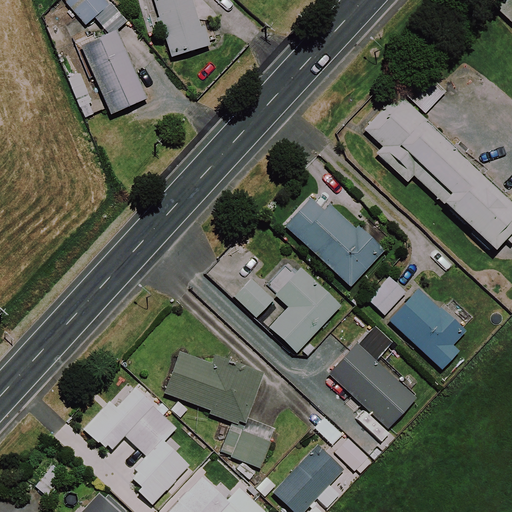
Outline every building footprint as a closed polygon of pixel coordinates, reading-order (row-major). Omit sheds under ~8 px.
[(107,7),(100,0),(67,0),(63,3),(83,27),(107,7)] [(216,23),(211,6),(204,0),(141,0),(151,33),(162,30),(170,58),(207,47),(201,28),(216,23)] [(511,0),(503,0),(492,13),(511,31),(511,0)] [(144,101),(115,34),(80,49),(110,116),(144,101)] [(445,92),(422,71),(401,94),(424,115),(445,92)] [(511,233),(511,209),(406,105),(373,139),(490,255),(511,233)] [(345,188),(338,195),(359,216),(366,209),(345,188)] [(320,212),(308,199),(283,224),(348,287),(382,252),(356,227),(330,202),(320,212)] [(336,307),(298,271),(274,297),(286,308),(267,329),(293,354),(336,307)] [(274,299),(252,278),(234,297),(255,318),(274,299)] [(403,292),(387,278),(366,302),(383,316),(403,292)] [(450,347),(475,320),(452,297),(439,310),(417,289),(387,320),(439,371),(456,353),(450,347)] [(412,400),(355,346),(327,376),(384,430),(412,400)] [(208,418),(240,430),(260,373),(236,364),(232,373),(179,353),(164,395),(210,412),(208,418)] [(200,459),(127,385),(81,429),(101,450),(123,428),(146,451),(118,478),(149,509),(200,459)] [(246,418),(228,456),(241,462),(235,474),(251,481),(275,431),(246,418)] [(340,435),(322,418),(311,429),(330,446),(340,435)] [(365,459),(345,439),(332,452),(352,472),(365,459)] [(302,511),(306,509),(309,511),(310,511),(318,504),(314,500),(340,472),(314,447),(271,494),(290,511),(302,511)] [(214,461),(210,457),(202,464),(214,478),(228,465),(220,456),(214,461)] [(54,462),(31,487),(48,504),(72,478),(54,462)] [(250,511),(201,469),(164,511),(250,511)] [(122,511),(102,493),(83,511),(122,511)]
